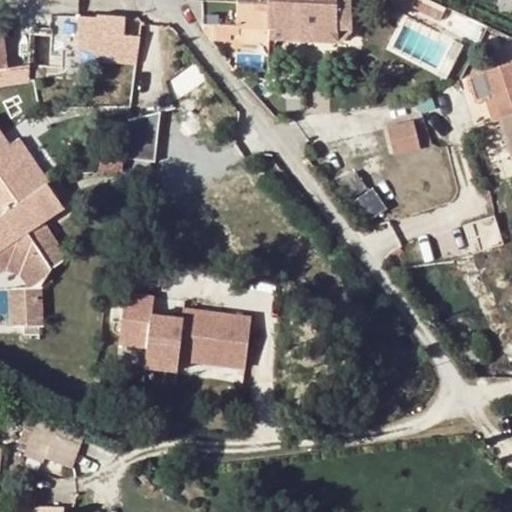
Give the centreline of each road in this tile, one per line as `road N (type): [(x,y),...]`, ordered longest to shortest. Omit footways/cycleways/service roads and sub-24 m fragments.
road 1 (residential): [(162,0),(425,331),(477,416)]
road 2 (unknown): [(271,138),(441,102),(457,112),(478,202),(362,253)]
road 3 (unknown): [(172,293),(224,292),(250,307),(283,440)]
